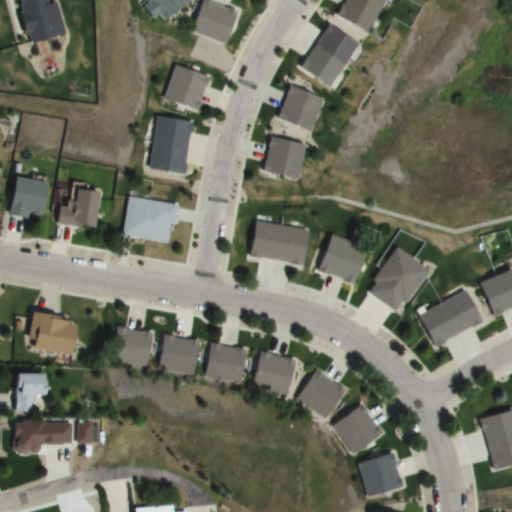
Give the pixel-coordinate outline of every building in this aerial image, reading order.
[(141,0),(155,22),(186,2),(184,0),(141,0)] [(230,9),(197,0),(194,0),(184,35),(220,45),(230,9)] [(341,0),(332,20),(363,35),(379,0),(341,0)] [(352,44),(323,25),(293,71),(322,90),(352,44)] [(159,101),(192,113),(205,78),(172,65),(159,101)] [(270,120),(303,134),(317,100),(285,86),(270,120)] [(143,171),(178,176),(187,123),(152,117),(143,171)] [(292,182),(300,146),(265,138),(257,174),(292,182)] [(2,215),(35,221),(42,184),(8,178),(2,215)] [(51,225),(87,230),(92,194),(69,190),(67,206),(54,204),(51,225)] [(117,237),(166,244),(172,206),(123,198),(117,237)] [(250,222),(244,258),(297,266),(303,231),(250,222)] [(351,286),(363,248),(324,236),(312,273),(351,286)] [(361,293),(394,314),(422,270),(389,249),(361,293)] [(511,284),(507,272),(473,284),(485,317),(511,307),(511,284)] [(463,293),(414,314),(427,347),(476,326),(463,293)] [(26,314),(23,350),(66,353),(69,318),(26,314)] [(110,364),(148,366),(150,331),(112,329),(110,364)] [(195,339),(157,337),(156,371),(194,373),(195,339)] [(239,383),(242,348),(205,344),(201,379),(239,383)] [(286,393),(290,358),(253,353),(249,389),(286,393)] [(324,420),(343,388),(310,369),(291,400),(324,420)] [(6,412),(28,412),(28,395),(33,395),(33,373),(6,373),(6,412)] [(328,425),(351,456),(380,434),(356,403),(328,425)] [(511,419),(509,409),(475,417),(488,471),(511,464),(511,419)] [(65,423),(7,423),(6,448),(64,448),(65,423)] [(80,426),(69,426),(69,443),(80,443),(80,426)] [(355,463),(365,499),(400,490),(390,453),(355,463)]
